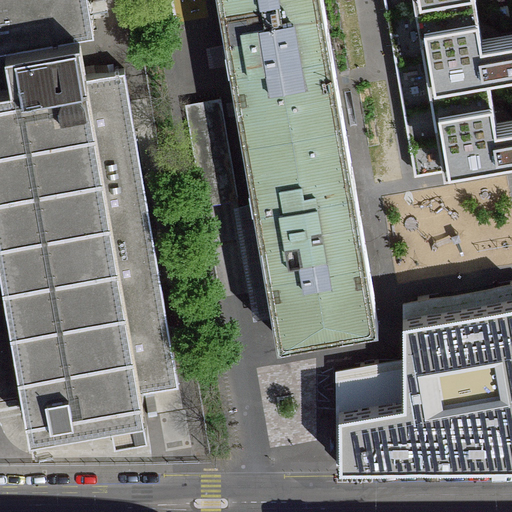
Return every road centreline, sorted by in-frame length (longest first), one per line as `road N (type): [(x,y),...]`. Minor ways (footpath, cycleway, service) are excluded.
road 1 (tertiary): [(0,505),(260,505)]
road 2 (tertiary): [(260,505),(511,503)]
road 3 (residential): [(260,505),(231,328)]
